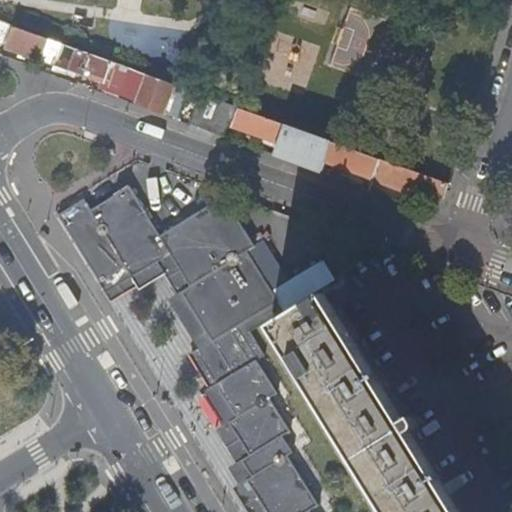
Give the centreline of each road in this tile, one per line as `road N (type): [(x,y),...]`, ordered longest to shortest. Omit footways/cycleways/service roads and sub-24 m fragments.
road 1 (residential): [(462,249),(90,115),(52,109),(0,133)]
road 2 (unknown): [(107,415),(189,360),(176,320),(128,255)]
road 3 (secondary): [(107,415),(0,238)]
road 4 (residential): [(462,249),(511,109)]
road 5 (residential): [(107,415),(0,473)]
